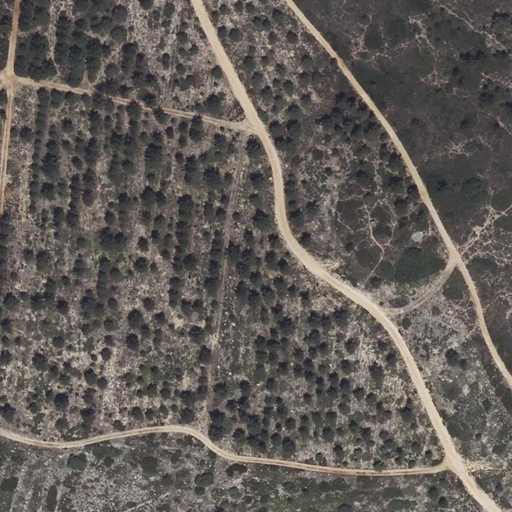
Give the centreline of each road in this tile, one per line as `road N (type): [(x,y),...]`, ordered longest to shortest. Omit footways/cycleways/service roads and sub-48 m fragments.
road 1 (track): [(454,458),(403,472),(337,469),(225,456),(192,431),(171,427),(73,443),(0,432)]
road 2 (track): [(254,126),(267,145),(293,242),(373,306),(423,387),(454,458),(497,511)]
road 3 (track): [(511,380),(395,137),(286,0)]
road 4 (track): [(254,126),(9,76)]
road 5 (track): [(17,0),(0,200)]
road 6 (track): [(196,0),(254,126)]
